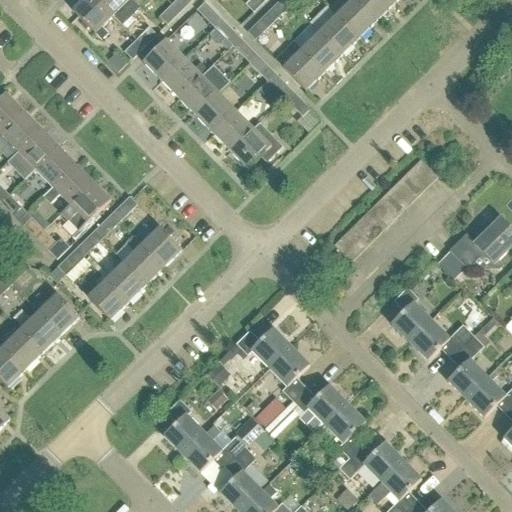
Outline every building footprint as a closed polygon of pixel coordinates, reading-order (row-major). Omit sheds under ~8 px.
[(102,29),(113,18),(95,0),(84,0),(72,13),(95,36),(102,44),(109,37),(102,29)] [(123,25),(139,9),(131,1),(129,0),(95,0),(113,18),(114,17),(123,25)] [(144,0),(129,0),(131,1),(139,9),(146,2),(144,0)] [(177,0),(171,7),(179,14),(191,2),(189,0),(177,0)] [(255,16),(267,5),(262,0),(254,0),(247,8),(255,16)] [(285,0),(284,1),(292,9),(301,0),(285,0)] [(341,0),(330,11),(336,17),(335,18),(359,41),(376,24),(353,0),(343,0),(343,1),(341,0)] [(376,24),(394,6),(388,0),(353,0),(376,24)] [(267,19),(274,27),(292,9),(284,1),(267,19)] [(215,30),(222,23),(206,6),(198,14),(215,30)] [(167,26),(179,14),(171,7),(159,19),(167,26)] [(318,35),(341,59),(359,41),(335,18),(318,35)] [(257,44),(274,27),(267,19),(250,36),(257,44)] [(196,22),(180,36),(189,47),(205,32),(196,22)] [(222,23),(215,30),(232,48),(239,40),(222,23)] [(136,42),(143,49),(156,37),(149,30),(136,42)] [(323,76),(341,59),(318,35),(300,53),(323,76)] [(239,40),(232,48),(249,65),(257,58),(239,40)] [(131,61),(143,49),(136,42),(124,54),(131,61)] [(160,83),(183,60),(166,42),(142,65),(160,83)] [(305,93),(323,76),(300,53),(282,70),(305,93)] [(257,58),(249,65),(267,83),(274,76),(257,58)] [(201,65),(194,71),(183,60),(160,83),(178,101),(207,72),(201,65)] [(207,72),(178,101),(195,118),(218,95),(230,84),(212,67),(207,72)] [(274,76),(267,83),(284,101),(292,93),(274,76)] [(292,93),(284,101),(304,121),(312,113),(292,93)] [(218,95),(195,118),(212,136),(235,113),(218,95)] [(0,136),(23,114),(5,96),(0,100),(0,136)] [(230,154),(253,131),(235,113),(212,136),(230,154)] [(0,136),(17,154),(41,132),(23,114),(0,136)] [(253,131),(230,154),(248,172),(260,159),(266,165),(283,149),(259,125),(253,131)] [(17,154),(7,164),(9,166),(24,182),(34,172),(58,149),(41,132),(17,154)] [(58,149),(34,172),(52,190),(75,167),(58,149)] [(412,171),(429,188),(438,180),(421,162),(412,171)] [(42,199),(50,208),(60,198),(69,208),(93,185),(75,167),(52,190),(42,199)] [(403,179),(420,197),(429,188),(412,171),(403,179)] [(395,188),(412,205),(420,197),(403,179),(395,188)] [(69,208),(71,210),(63,217),(78,234),(87,226),(110,203),(93,185),(69,208)] [(0,203),(1,204),(9,196),(0,187),(0,203)] [(386,197),(403,214),(412,205),(395,188),(386,197)] [(9,196),(1,204),(13,216),(21,209),(9,196)] [(377,205),(394,222),(403,214),(386,197),(377,205)] [(111,218),(118,225),(137,207),(129,200),(111,218)] [(368,214),(385,231),(394,222),(377,205),(368,214)] [(360,222),(377,240),(385,231),(368,214),(360,222)] [(100,243),(118,225),(111,218),(93,235),(100,243)] [(36,240),(44,232),(31,219),(23,227),(36,240)] [(494,266),(511,248),(511,233),(499,221),(474,245),(466,237),(450,253),(453,257),(464,268),(467,271),(483,256),(494,266)] [(351,231),(368,248),(377,240),(360,222),(351,231)] [(140,247),(163,271),(182,252),(159,229),(140,247)] [(342,240),(359,257),(368,248),(351,231),(342,240)] [(44,232),(36,240),(48,252),(56,244),(44,232)] [(83,260),(100,243),(93,235),(76,252),(83,260)] [(351,265),(359,257),(342,240),(334,248),(351,265)] [(122,265),(145,289),(163,271),(140,247),(134,241),(125,249),(132,255),(122,265)] [(65,277),(83,260),(76,252),(58,269),(65,277)] [(453,257),(442,268),(452,279),(464,268),(453,257)] [(4,279),(13,288),(30,271),(22,262),(4,279)] [(105,282),(128,306),(145,289),(122,265),(105,282)] [(58,269),(49,279),(56,286),(65,277),(58,269)] [(74,296),(91,277),(82,269),(65,288),(74,296)] [(0,300),(13,288),(4,279),(0,283),(0,300)] [(110,323),(128,306),(105,282),(87,299),(104,317),(110,323)] [(409,345),(431,324),(414,307),(419,302),(407,291),(393,304),(403,315),(391,327),(409,345)] [(38,314),(61,338),(79,321),(56,297),(38,314)] [(43,356),(61,338),(38,314),(20,332),(43,356)] [(450,361),(473,338),(462,327),(453,336),(448,341),(431,324),(409,345),(427,364),(440,351),(450,361)] [(249,334),(236,347),(247,359),(251,355),(269,372),(291,350),(273,331),(260,344),(249,334)] [(26,372),(43,356),(20,332),(3,348),(26,372)] [(465,402),(487,381),(470,363),(475,358),(484,349),(473,338),(450,361),(460,371),(447,383),(465,402)] [(26,372),(3,348),(0,346),(0,345),(0,382),(8,391),(26,372)] [(292,405),(306,391),(296,381),(309,368),(291,350),(269,372),(285,389),(281,394),(292,405)] [(218,367),(207,378),(219,390),(230,379),(218,367)] [(487,381),(490,384),(498,376),(495,373),(487,381)] [(506,418),(511,412),(511,390),(509,393),(504,398),(487,381),(465,402),(483,421),(497,408),(506,418)] [(306,391),(292,405),(303,416),(307,412),(325,429),(347,407),(329,388),(316,401),(306,391)] [(218,392),(207,403),(216,413),(227,401),(218,392)] [(181,457),(204,435),(187,418),(191,413),(180,402),(166,415),(176,426),(163,438),(181,457)] [(274,422),(285,412),(276,402),(255,421),(265,431),(274,422)] [(335,466),(339,470),(362,448),(352,438),(365,425),(347,407),(325,429),(342,446),(337,450),(344,457),(335,466)] [(0,431),(10,421),(4,415),(0,411),(0,431)] [(511,448),(511,412),(506,418),(511,423),(511,431),(503,440),(511,448)] [(263,433),(251,420),(233,437),(234,438),(237,441),(245,450),(263,433)] [(274,422),(265,431),(274,440),(283,431),(274,422)] [(204,435),(181,457),(199,475),(213,462),(223,472),(245,450),(237,441),(234,438),(220,452),(212,443),(220,435),(213,427),(204,436),(204,435)] [(363,469),(381,486),(404,463),(385,445),(372,458),(362,448),(339,470),(340,471),(350,482),(359,472),(363,469)] [(236,511),(239,511),(260,492),(243,475),(257,462),(245,450),(223,472),(232,482),(219,495),(236,511)] [(411,511),(419,505),(409,495),(422,482),(404,463),(381,486),(382,487),(370,499),(379,508),(391,496),(398,504),(394,507),(389,511),(411,511)] [(334,486),(328,492),(332,496),(338,490),(334,486)] [(288,511),(282,505),(277,509),(271,503),(278,496),(269,487),(262,494),(260,492),(239,511),(288,511)] [(425,511),(419,505),(411,511),(451,511),(441,502),(430,511),(425,511)]
